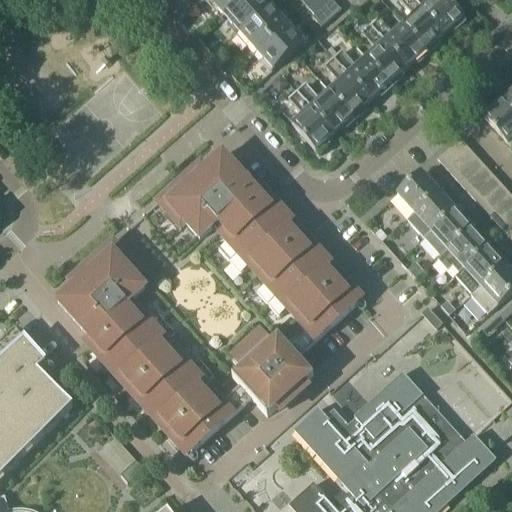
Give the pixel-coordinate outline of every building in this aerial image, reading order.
[(208,0),(223,17),(241,0),(208,0)] [(241,0),(223,17),(239,35),(271,7),(264,0),(241,0)] [(298,0),(306,9),(316,0),(298,0)] [(316,0),(306,9),(314,18),(315,18),(333,2),(334,1),(333,0),(316,0)] [(413,18),(403,27),(426,53),(445,37),(412,0),(401,0),(399,3),(413,18)] [(428,0),(412,0),(445,37),(463,20),(445,0),(433,0),(431,2),(428,0)] [(315,18),(314,18),(313,19),(322,29),(341,12),(333,2),(315,18)] [(239,35),(256,54),(287,26),(271,7),(239,35)] [(181,9),(175,14),(181,21),(190,13),(187,9),(181,9)] [(379,20),(371,28),(408,70),(426,53),(403,27),(393,36),(379,20)] [(287,26),(256,54),(273,73),(304,45),(287,26)] [(376,52),(366,61),(389,87),(408,70),(371,28),(362,36),(376,52)] [(342,54),(334,61),(371,103),(389,87),(366,61),(356,70),(342,54)] [(340,85),(330,94),(353,120),(371,103),(334,61),(325,69),(340,85)] [(281,79),(273,86),(277,91),(284,91),(289,87),(281,79)] [(306,86),(297,95),(334,136),(353,120),(330,94),(320,102),(306,86)] [(511,94),(503,103),(511,113),(511,94)] [(334,136),(297,95),(288,102),(303,118),(292,127),(315,153),(334,136)] [(511,142),(511,113),(503,103),(484,120),(508,146),(511,142)] [(442,158),(450,167),(468,151),(459,142),(442,158)] [(450,167),(458,176),(476,160),(468,151),(450,167)] [(310,327),(296,339),(307,352),(363,303),(353,291),(347,296),(327,274),(333,269),(314,248),(308,253),(289,231),(294,227),(275,205),(270,210),(222,157),(205,172),(200,167),(157,206),(180,232),(185,227),(199,242),(222,222),(227,227),(223,230),(232,240),(218,253),(241,278),(255,266),(271,284),(257,296),(280,321),(293,309),(310,327)] [(458,176),(467,185),(484,169),(476,160),(458,176)] [(467,185),(475,195),(493,178),(484,169),(467,185)] [(408,209),(414,216),(438,194),(422,176),(397,198),(399,199),(397,201),(406,211),(408,209)] [(475,195),(483,204),(501,187),(493,178),(475,195)] [(483,204),(491,213),(509,196),(501,187),(483,204)] [(424,228),(430,234),(454,213),(438,194),(414,216),(415,218),(414,219),(422,229),(424,228)] [(491,213),(499,221),(511,209),(511,199),(509,196),(491,213)] [(508,231),(511,227),(511,209),(499,221),(508,231)] [(441,246),(447,253),(471,231),(454,213),(430,234),(432,236),(430,238),(439,248),(441,246)] [(388,238),(381,231),(375,236),(382,243),(388,238)] [(453,271),(458,276),(488,250),(471,231),(447,253),(448,255),(438,264),(448,276),(453,271)] [(242,411),(230,398),(216,410),(200,392),(214,380),(191,355),(177,367),(161,349),(175,337),(153,312),(139,324),(130,314),(126,317),(122,312),(144,291),(130,276),(136,271),(113,245),(69,284),(74,290),(57,305),(105,358),(99,363),(118,384),(124,379),(143,401),(138,406),(157,427),(162,422),(182,444),(176,449),(186,460),(242,411)] [(404,257),(397,249),(391,254),(398,263),(404,257)] [(456,279),(472,297),(504,268),(488,250),(458,276),(456,279)] [(511,276),(504,268),(472,297),(473,298),(471,300),(488,319),(511,297),(511,276)] [(511,308),(501,319),(505,324),(511,317),(511,308)] [(422,319),(436,334),(443,328),(429,312),(422,319)] [(505,324),(501,319),(481,337),(486,341),(505,324)] [(0,511),(8,511),(5,499),(0,500),(0,482),(73,409),(38,374),(46,367),(16,333),(0,346),(0,511)] [(240,389),(230,398),(242,411),(251,402),(267,420),(313,378),(298,361),(307,352),(296,339),(286,348),(278,339),(270,347),(262,338),(232,364),(240,373),(232,381),(240,389)] [(443,511),(497,464),(475,439),(466,447),(404,377),(355,420),(357,421),(349,428),(335,414),(334,412),(325,420),(319,414),(295,435),(342,487),(343,486),(351,495),(329,502),(315,486),(289,509),(291,511),(443,511)] [(113,441),(98,455),(117,477),(133,463),(113,441)] [(120,479),(127,488),(143,473),(136,465),(120,479)]
